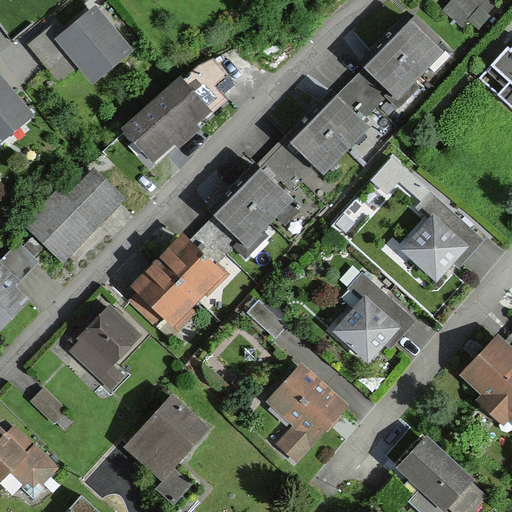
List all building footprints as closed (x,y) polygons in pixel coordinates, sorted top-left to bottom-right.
[(450,0),(446,4),(440,11),(460,29),(478,8),(485,15),(497,0),(450,0)] [(97,11),(63,42),(100,83),(134,53),(97,11)] [(289,142),(286,139),(244,182),(242,180),(241,175),(218,198),(223,199),(225,201),(212,215),(215,218),(187,246),(184,244),(171,257),(169,254),(168,249),(144,273),(149,274),(151,277),(128,301),(156,328),(166,317),(177,328),(192,313),(181,302),(238,240),(240,242),(270,211),(283,224),(299,207),(277,187),(280,183),(289,192),(310,170),(301,162),(304,158),(316,169),(384,97),(395,107),(414,87),(405,78),(421,63),(432,73),(451,53),(412,16),(394,34),(392,32),(391,27),(368,51),(373,52),(375,54),(362,68),(365,70),(337,99),(334,96),(320,109),(318,107),(317,102),(294,126),(299,127),(301,129),(289,142)] [(511,51),(488,77),(511,98),(511,51)] [(211,59),(196,67),(124,131),(149,160),(170,141),(174,145),(195,127),(191,123),(221,96),(214,88),(227,77),(211,59)] [(37,117),(2,78),(0,80),(0,148),(0,149),(37,117)] [(65,195),(59,189),(24,225),(60,260),(118,201),(88,171),(65,195)] [(431,219),(403,250),(434,278),(461,247),(449,236),(460,222),(452,215),(440,228),(431,219)] [(0,324),(23,301),(0,278),(0,324)] [(335,331),(366,359),(393,328),(380,316),(392,303),(384,296),(372,309),(363,300),(335,331)] [(270,337),(282,324),(256,300),(244,313),(270,337)] [(136,336),(106,308),(79,338),(80,339),(69,350),(109,388),(119,376),(108,365),(136,336)] [(511,331),(498,346),(497,345),(468,376),(488,395),(482,402),(500,418),(506,412),(511,417),(511,331)] [(304,446),(340,406),(299,369),(272,399),(299,423),(290,433),(304,446)] [(52,422),(63,411),(41,390),(30,401),(52,422)] [(169,397),(125,445),(154,472),(175,449),(182,455),(205,429),(169,397)] [(5,437),(0,432),(0,478),(10,469),(24,483),(19,488),(31,499),(43,487),(38,482),(52,468),(12,430),(5,437)] [(452,511),(467,511),(482,496),(422,440),(399,465),(444,507),(446,506),(452,511)] [(171,504),(188,485),(172,471),(155,489),(171,504)] [(96,511),(79,496),(67,508),(71,511),(96,511)]
